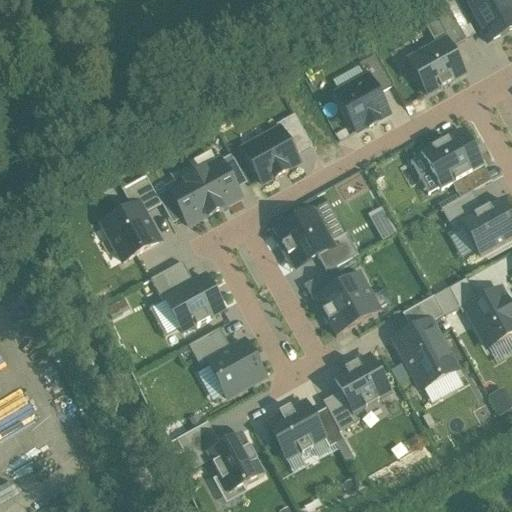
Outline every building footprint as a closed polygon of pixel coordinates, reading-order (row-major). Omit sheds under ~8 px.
[(511,31),(511,10),(506,0),(463,0),(488,45),(511,31)] [(446,38),(408,58),(428,96),(467,76),(446,38)] [(359,64),(366,77),(376,95),(392,86),(376,55),(359,64)] [(366,77),(335,94),(356,135),(388,118),(376,95),(366,77)] [(302,166),(280,127),(239,150),(262,189),(302,166)] [(421,154),(440,189),(482,165),(463,130),(421,154)] [(216,212),(244,197),(220,155),(192,171),(216,212)] [(189,228),(216,212),(192,171),(165,186),(189,228)] [(462,224),(483,214),(472,193),(442,208),(453,229),(462,224)] [(483,214),(462,224),(480,257),(511,240),(511,216),(505,202),(483,214)] [(121,268),(163,245),(140,204),(98,227),(121,268)] [(313,208),(274,229),(296,269),(335,247),(313,208)] [(381,241),(394,235),(381,209),(368,215),(381,241)] [(161,298),(181,334),(228,307),(207,272),(161,298)] [(353,278),(314,300),(336,339),(374,318),(367,304),(373,300),(365,285),(358,288),(353,278)] [(457,308),(482,350),(511,333),(511,310),(497,285),(457,308)] [(390,341),(419,393),(461,369),(432,318),(390,341)] [(204,362),(225,399),(268,374),(247,337),(204,362)] [(333,381),(353,415),(395,391),(375,357),(333,381)] [(303,403),(266,422),(286,460),(323,441),(310,417),(303,403)] [(328,408),(310,417),(323,441),(326,448),(343,439),(328,408)] [(265,475),(243,433),(209,450),(231,493),(265,475)] [(9,482),(0,485),(0,498),(14,494),(9,482)]
